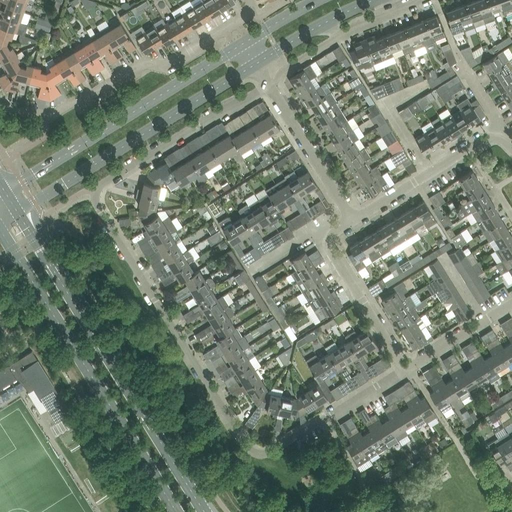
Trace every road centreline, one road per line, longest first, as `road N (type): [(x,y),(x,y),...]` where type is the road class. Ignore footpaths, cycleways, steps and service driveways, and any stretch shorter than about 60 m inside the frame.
road 1 (residential): [(408,366),(268,454),(256,454),(98,210),(99,185),(268,87)]
road 2 (primary): [(203,511),(17,215)]
road 3 (primary): [(0,229),(174,511)]
road 4 (tertiary): [(241,44),(3,194)]
road 5 (tertiary): [(17,215),(254,65)]
road 6 (residential): [(47,116),(143,61),(163,66),(252,12),(244,0)]
road 7 (residential): [(408,366),(331,252),(329,241),(351,220)]
road 8 (residential): [(351,220),(495,137)]
road 9 (residential): [(351,220),(268,87)]
road 10 (residential): [(408,366),(511,304)]
